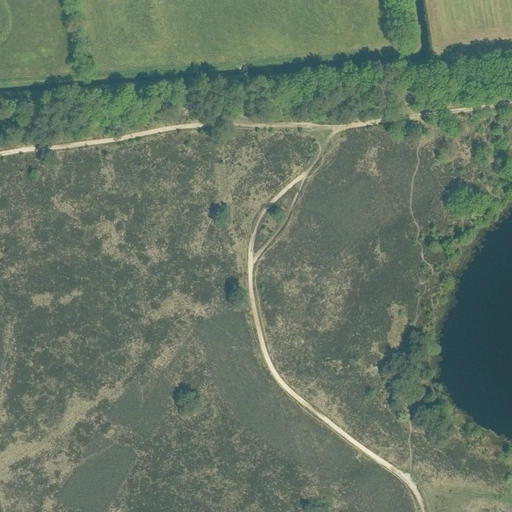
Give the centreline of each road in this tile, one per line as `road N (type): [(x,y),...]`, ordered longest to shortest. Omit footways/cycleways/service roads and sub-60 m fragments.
road 1 (track): [(335,128),(284,223),(250,265),(258,329),(285,388),(408,481),(422,511)]
road 2 (track): [(0,154),(187,126),(335,128),(406,118)]
